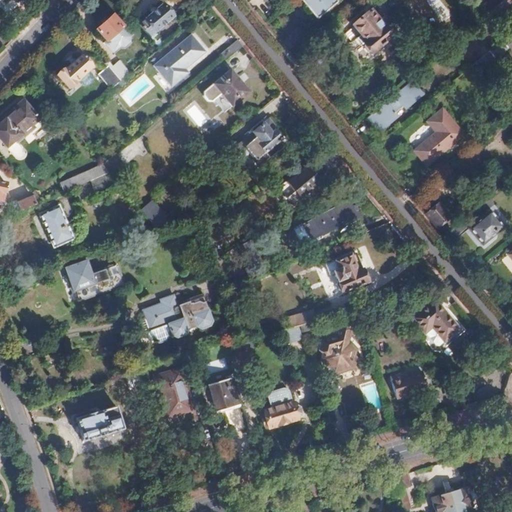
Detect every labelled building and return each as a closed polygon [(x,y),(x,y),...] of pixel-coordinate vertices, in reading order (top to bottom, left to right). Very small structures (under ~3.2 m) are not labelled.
[(47,1),(46,0),(33,0),(41,9),(45,4),(47,1)] [(336,1),(334,0),(303,0),(303,2),(303,4),(303,6),(304,8),(306,9),(308,10),(310,9),(317,17),(336,1)] [(149,37),(172,16),(162,4),(139,25),(139,26),(149,37)] [(388,34),(369,10),(351,24),(364,39),(361,41),(369,50),(388,34)] [(107,41),(123,26),(112,16),(96,30),(107,41)] [(179,73),(205,52),(190,35),(154,66),(171,86),(182,77),(179,73)] [(225,60),(242,46),(237,39),(220,55),(225,60)] [(495,44),(481,58),(491,67),(505,53),(495,44)] [(69,86),(92,66),(82,55),(64,71),(63,70),(58,74),(69,86)] [(130,73),(119,60),(115,64),(109,58),(105,62),(108,66),(121,81),(130,73)] [(121,81),(108,66),(97,75),(110,90),(121,81)] [(241,84),(242,82),(238,77),(236,79),(229,70),(204,91),(204,95),(207,100),(210,101),(213,101),(214,99),(224,112),(247,92),(241,84)] [(404,107),(421,93),(411,81),(367,118),(378,131),(396,115),(394,113),(402,106),(404,107)] [(21,134),(39,118),(26,104),(17,113),(14,110),(4,119),(7,122),(0,127),(0,139),(7,147),(13,141),(16,145),(24,137),(21,134)] [(186,111),(199,127),(207,121),(194,105),(186,111)] [(425,166),(457,139),(436,113),(421,126),(430,137),(413,151),(425,166)] [(285,145),(272,130),(275,127),(266,117),(261,121),(248,132),(229,148),(238,158),(247,151),(255,161),(265,153),(269,158),(285,145)] [(248,132),(261,121),(258,118),(245,129),(248,132)] [(112,176),(124,165),(114,153),(102,164),(103,164),(109,173),(112,176)] [(109,173),(103,164),(61,184),(65,193),(90,182),(109,173)] [(292,204),(318,183),(317,182),(319,180),(316,177),(313,178),(305,168),(287,183),(295,192),(287,198),(292,204)] [(96,196),(120,185),(112,176),(109,173),(90,182),(96,196)] [(506,202),(511,196),(511,186),(506,184),(497,192),(506,202)] [(42,203),(34,195),(27,199),(25,196),(18,199),(23,211),(42,203)] [(326,233),(344,223),(345,225),(359,217),(350,199),(318,218),(302,226),(299,228),(307,242),(325,232),(326,233)] [(168,224),(169,220),(163,213),(159,212),(159,209),(152,201),(141,211),(155,228),(168,224)] [(451,217),(440,204),(426,216),(429,219),(437,228),(451,217)] [(60,207),(41,215),(55,247),(73,239),(60,207)] [(503,226),(491,210),(469,228),(482,243),(503,226)] [(302,226),(318,218),(315,212),(299,221),(302,226)] [(230,251),(225,242),(211,250),(214,260),(225,254),(230,251)] [(504,289),(511,282),(511,252),(511,251),(489,270),(504,289)] [(344,292),(368,281),(362,269),(359,271),(351,254),(327,264),(331,274),(335,272),(339,280),(337,283),(339,289),(343,290),(344,292)] [(320,263),(316,255),(291,266),(294,274),(320,263)] [(122,284),(115,267),(91,275),(85,262),(64,270),(73,293),(75,292),(79,301),(101,293),(122,284)] [(244,282),(239,272),(220,280),(223,291),(244,282)] [(459,329),(429,294),(416,305),(422,312),(414,320),(425,333),(433,327),(445,341),(459,329)] [(212,322),(204,298),(178,307),(175,301),(144,311),(147,317),(140,320),(144,334),(161,344),(167,342),(169,337),(174,336),(179,338),(187,335),(189,330),(198,327),(203,329),(210,327),(212,322)] [(316,321),(313,311),(293,317),(296,327),(301,325),(316,321)] [(334,375),(352,369),(353,370),(357,357),(354,354),(355,351),(346,343),(348,342),(349,341),(349,339),(348,338),(347,337),(347,336),(348,331),(346,329),(346,328),(347,325),(338,328),(334,327),(333,333),(329,335),(330,339),(323,342),(320,351),(323,353),(323,357),(326,360),(325,367),(328,369),(327,373),(333,379),(334,375)] [(191,407),(180,371),(155,379),(166,415),(191,407)] [(501,406),(511,408),(511,372),(509,371),(501,406)] [(144,384),(140,372),(130,375),(125,377),(129,389),(144,384)] [(399,375),(389,378),(395,399),(426,391),(421,373),(400,379),(399,375)] [(239,397),(234,378),(208,386),(217,413),(239,406),(236,398),(239,397)] [(201,395),(198,388),(191,390),(198,413),(205,411),(201,395)] [(299,417),(300,414),(298,407),(295,405),(291,406),(291,403),(265,411),(266,415),(261,416),(264,429),(269,428),(270,429),(296,421),(295,419),(299,417)] [(124,429),(117,407),(76,419),(83,442),(124,429)] [(227,411),(231,430),(245,428),(241,408),(227,411)] [(373,444),(406,441),(405,430),(372,434),(373,444)] [(410,511),(403,488),(411,485),(408,474),(394,478),(403,511),(410,511)] [(473,511),(472,505),(474,504),(475,503),(477,500),(477,498),(476,495),(475,493),(474,492),(472,491),(470,491),(468,491),(466,487),(431,497),(434,509),(430,511),(429,511),(473,511)]
